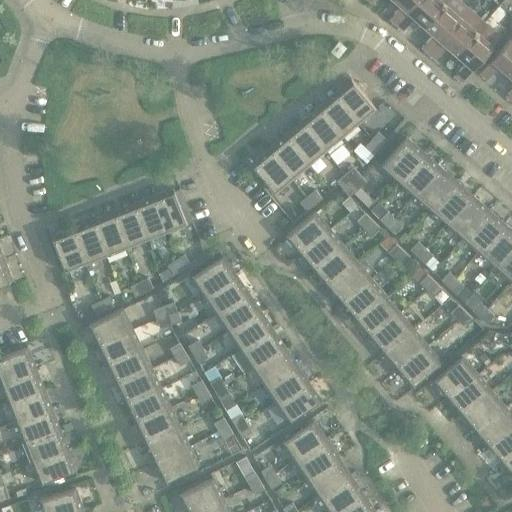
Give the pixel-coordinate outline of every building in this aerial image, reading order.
[(393,0),(400,6),(388,19),(396,25),(417,0),(393,0)] [(417,0),(396,25),(403,31),(414,18),(423,27),(446,0),(417,0)] [(456,0),(446,0),(423,27),(432,34),(421,47),(428,54),(467,9),(456,0)] [(467,9),(428,54),(435,59),(446,46),(456,55),(484,24),(467,9)] [(484,24),(456,55),(465,63),(453,76),(461,82),(500,38),(484,24)] [(508,76),(511,71),(511,37),(479,75),(487,81),(499,68),(508,76)] [(347,47),(338,40),(330,51),(338,57),(347,47)] [(334,94),(358,123),(375,109),(351,80),(334,94)] [(358,123),(334,94),(318,108),(342,137),(358,123)] [(342,137),(318,108),(301,122),(325,151),(342,137)] [(325,151),(301,122),(285,135),(309,164),(325,151)] [(372,139),(380,146),(387,139),(378,131),(372,139)] [(309,164),(285,135),(268,149),(293,178),(309,164)] [(399,181),(424,152),(408,137),(382,166),(399,181)] [(380,146),(372,139),(365,146),(374,154),(380,146)] [(293,178),(268,149),(251,163),(276,192),(293,178)] [(424,152),(399,181),(415,195),(440,166),(424,152)] [(337,181),(339,183),(349,196),(367,181),(354,166),(337,181)] [(440,166),(415,195),(431,210),(457,181),(440,166)] [(457,181),(431,210),(447,224),(473,195),(457,181)] [(152,196),(166,231),(187,223),(173,188),(152,196)] [(307,195),(315,204),(322,197),(315,189),(307,195)] [(315,204),(307,195),(300,202),(307,210),(315,204)] [(473,195),(447,224),(463,238),(489,209),(473,195)] [(166,231),(152,196),(132,204),(146,239),(166,231)] [(146,239),(132,204),(112,212),(126,247),(146,239)] [(463,238),(479,253),(505,223),(489,209),(463,238)] [(387,226),(395,217),(387,211),(379,219),(387,226)] [(126,247),(112,212),(92,220),(106,255),(126,247)] [(286,236),(300,253),(329,228),(315,212),(286,236)] [(357,221),(364,228),(372,220),(365,213),(357,221)] [(395,217),(387,226),(394,232),(402,224),(395,217)] [(72,228),(86,263),(106,255),(92,220),(72,228)] [(372,220),(364,228),(371,235),(379,227),(372,220)] [(511,247),(511,229),(505,223),(479,253),(495,267),(511,247)] [(86,263),(72,228),(51,236),(65,271),(86,263)] [(329,228),(300,253),(314,269),(343,245),(329,228)] [(418,256),(426,248),(419,241),(410,249),(418,256)] [(395,258),(403,250),(396,243),(388,251),(395,258)] [(314,269),(328,286),(357,262),(343,245),(314,269)] [(511,247),(495,267),(511,281),(511,280),(511,247)] [(426,248),(418,256),(425,263),(433,255),(426,248)] [(403,250),(395,258),(402,265),(410,257),(403,250)] [(176,259),(182,268),(190,263),(184,253),(176,259)] [(203,295),(235,274),(223,256),(191,277),(203,295)] [(174,274),(182,268),(176,259),(168,265),(170,267),(174,274)] [(4,260),(0,261),(0,284),(12,280),(4,260)] [(342,303),(371,279),(357,262),(328,286),(342,303)] [(170,267),(159,273),(163,282),(163,281),(167,278),(174,274),(170,267)] [(449,271),(442,279),(449,286),(457,278),(449,271)] [(235,274),(203,295),(215,313),(247,292),(235,274)] [(426,289),(434,280),(427,274),(419,282),(426,289)] [(139,281),(144,292),(153,287),(148,277),(139,281)] [(457,278),(449,286),(456,293),(464,285),(457,278)] [(371,279),(342,303),(356,319),(385,295),(371,279)] [(434,280),(426,289),(434,296),(442,287),(434,280)] [(144,292),(139,281),(130,286),(135,296),(144,292)] [(247,292),(215,313),(228,331),(259,310),(247,292)] [(385,295),(356,319),(370,336),(399,312),(385,295)] [(100,300),(105,310),(114,306),(109,296),(100,300)] [(105,310),(100,300),(91,305),(96,315),(105,310)] [(174,301),(163,305),(171,324),(181,320),(174,301)] [(480,301),(472,309),(479,316),(488,308),(480,301)] [(457,319),(465,311),(458,304),(450,312),(457,319)] [(171,324),(163,305),(153,309),(160,328),(171,324)] [(488,308),(479,316),(487,323),(495,315),(488,308)] [(97,345),(131,329),(122,309),(87,326),(97,345)] [(259,310),(228,331),(240,349),(271,327),(259,310)] [(465,311),(457,319),(464,326),(473,318),(465,311)] [(399,312),(370,336),(384,353),(413,329),(399,312)] [(271,327),(240,349),(252,367),(283,345),(271,327)] [(131,329),(97,345),(107,365),(141,348),(131,329)] [(413,329),(384,353),(398,369),(427,345),(413,329)] [(188,345),(193,354),(203,348),(198,339),(188,345)] [(175,356),(184,350),(179,342),(170,348),(175,356)] [(283,345),(252,367),(264,385),(296,363),(283,345)] [(427,345),(398,369),(412,386),(441,362),(427,345)] [(141,348),(107,365),(116,385),(160,363),(152,346),(142,351),(141,348)] [(0,380),(36,367),(28,347),(0,357),(0,380)] [(193,354),(196,358),(198,362),(208,356),(203,348),(193,354)] [(184,350),(175,356),(180,365),(190,359),(184,350)] [(447,398),(476,374),(462,357),(433,381),(447,398)] [(160,363),(116,385),(126,404),(160,387),(151,369),(161,365),(160,363)] [(296,363),(264,385),(276,403),(308,381),(296,363)] [(36,367),(0,380),(0,381),(8,401),(43,387),(36,367)] [(476,374),(447,398),(461,415),(490,390),(476,374)] [(210,382),(215,391),(225,385),(220,376),(210,382)] [(197,394),(207,388),(202,379),(192,385),(197,394)] [(308,381),(276,403),(288,421),(320,399),(308,381)] [(215,391),(220,400),(230,394),(225,385),(215,391)] [(43,387),(8,401),(15,421),(51,407),(43,387)] [(160,387),(126,404),(135,424),(170,407),(160,387)] [(207,388),(197,394),(202,402),(212,396),(207,388)] [(461,415),(475,431),(504,407),(490,390),(461,415)] [(51,407),(15,421),(23,441),(59,427),(51,407)] [(170,407),(135,424),(145,443),(179,426),(170,407)] [(489,448),(511,428),(511,416),(504,407),(475,431),(489,448)] [(232,420),(237,428),(247,422),(242,414),(232,420)] [(219,431),(229,425),(223,416),(214,422),(219,431)] [(295,460),(327,439),(314,421),(283,442),(295,460)] [(237,428),(242,437),(252,431),(247,422),(237,428)] [(229,425),(219,431),(224,440),(234,434),(229,425)] [(179,426),(145,443),(155,463),(189,446),(179,426)] [(59,427),(23,441),(31,462),(67,448),(59,427)] [(503,464),(511,457),(511,428),(489,448),(503,464)] [(307,478),(339,457),(327,439),(295,460),(307,478)] [(189,446),(155,463),(164,482),(198,465),(189,446)] [(67,448),(31,462),(39,482),(75,468),(67,448)] [(339,457),(307,478),(319,496),(351,475),(339,457)] [(511,457),(503,464),(511,474),(511,457)] [(271,464),(261,470),(266,479),(276,473),(271,464)] [(249,485),(259,479),(255,471),(245,477),(249,485)] [(276,473),(266,479),(271,488),(281,482),(276,473)] [(329,511),(333,511),(363,493),(351,475),(319,496),(329,511)] [(188,511),(193,511),(223,498),(213,478),(180,494),(188,511)] [(259,479),(249,485),(255,494),(264,488),(259,479)] [(283,486),(275,491),(278,496),(286,491),(283,486)] [(42,511),(69,511),(81,508),(74,488),(38,500),(42,511)] [(363,493),(333,511),(372,511),(375,511),(363,493)] [(229,511),(223,498),(193,511),(229,511)] [(285,511),(294,511),(298,510),(293,502),(283,508),(285,511)]
